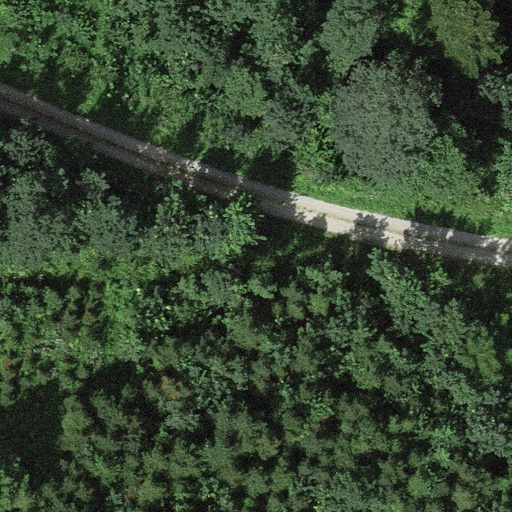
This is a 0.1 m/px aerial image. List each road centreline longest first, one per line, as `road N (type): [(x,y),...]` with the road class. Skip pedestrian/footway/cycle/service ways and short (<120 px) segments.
road 1 (track): [(0,270),(450,244),(511,304)]
road 2 (track): [(0,106),(235,187),(393,231),(511,253)]
